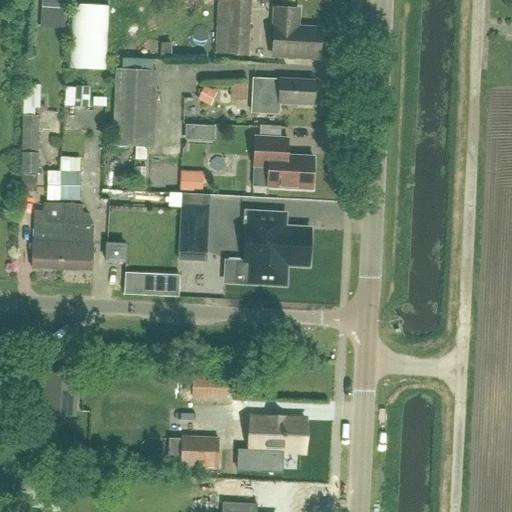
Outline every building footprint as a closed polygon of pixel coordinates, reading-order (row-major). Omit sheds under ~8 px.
[(40,0),(40,8),(65,9),(65,0),(40,0)] [(107,71),(110,8),(71,6),(68,69),(107,71)] [(319,59),(320,30),(297,29),(298,10),(275,9),(273,52),(285,53),(285,57),(319,59)] [(213,55),(246,57),(248,28),(215,26),(213,55)] [(170,45),(160,45),(160,58),(170,59),(170,45)] [(149,71),(150,61),(120,60),(119,70),(114,70),(111,146),(151,148),(155,72),(149,71)] [(280,81),(253,79),(252,114),(278,115),(279,111),(280,104),(313,106),(314,82),(280,80),(280,81)] [(20,84),(18,113),(33,114),(35,85),(20,84)] [(86,108),(87,88),(74,87),(72,107),(86,108)] [(203,88),(197,100),(209,107),(216,94),(203,88)] [(36,174),(37,117),(20,117),(20,174),(36,174)] [(178,140),(207,141),(207,125),(178,124),(178,140)] [(253,167),(252,187),(267,188),(312,190),(313,158),(287,157),(288,139),(255,138),(253,167)] [(175,171),(175,190),(198,189),(198,171),(175,171)] [(64,201),(64,200),(64,172),(46,172),(46,200),(64,201)] [(78,201),(79,173),(64,172),(64,200),(64,201),(78,201)] [(60,270),(63,205),(42,204),(41,212),(34,212),(34,223),(33,241),(31,269),(60,270)] [(63,205),(60,270),(92,271),(93,244),(92,244),(93,226),(87,214),(81,214),(81,206),(63,205)] [(205,255),(208,207),(178,205),(176,253),(205,255)] [(227,261),(225,282),(260,284),(284,285),(284,279),(285,265),(308,266),(310,230),(284,229),(284,216),(277,215),(247,213),(244,262),(227,261)] [(124,263),(125,246),(106,245),(105,262),(124,263)] [(125,274),(124,296),(165,297),(166,276),(125,274)] [(44,374),(43,405),(74,407),(76,375),(44,374)] [(218,399),(218,377),(182,377),(182,399),(218,399)] [(251,418),(249,452),(261,453),(260,474),(282,474),(283,452),(303,453),(305,420),(283,419),(283,418),(268,418),(268,419),(267,418),(267,419),(251,418)] [(215,469),(217,439),(179,437),(178,467),(215,469)] [(170,438),(160,438),(160,465),(169,466),(170,438)] [(15,510),(61,511),(62,485),(16,483),(15,510)] [(255,511),(256,505),(222,503),(221,511),(255,511)]
